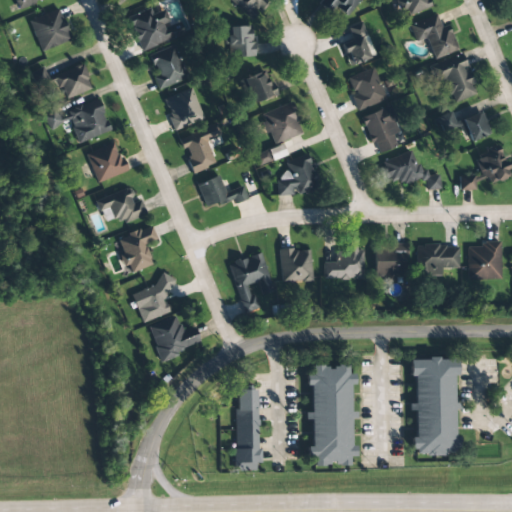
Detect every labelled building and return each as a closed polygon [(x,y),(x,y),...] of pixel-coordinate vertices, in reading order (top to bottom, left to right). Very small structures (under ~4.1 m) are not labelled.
[(12,0),(16,9),(38,0),(12,0)] [(229,0),(245,18),(265,0),(229,0)] [(358,0),(321,0),(319,3),(329,11),(332,7),(346,17),(358,0)] [(395,0),(401,17),(429,7),(426,0),(395,0)] [(140,52),(183,34),(177,21),(168,25),(161,9),(152,13),(149,7),(125,17),(140,52)] [(28,19),(38,51),(68,41),(58,10),(28,19)] [(454,49),(436,12),(408,26),(415,41),(423,37),(433,59),(454,49)] [(339,43),(346,65),(372,57),(362,22),(346,27),(350,40),(339,43)] [(250,26),(226,26),(226,57),(250,57),(250,26)] [(156,88),(185,79),(174,46),(145,55),(156,88)] [(458,53),(427,67),(434,83),(441,81),(451,103),(475,93),(458,53)] [(90,89),(81,65),(45,77),(42,68),(29,73),(35,88),(55,81),(62,99),(90,89)] [(383,101),(373,68),(344,77),(355,110),(383,101)] [(240,78),(248,103),(273,95),(265,70),(240,78)] [(160,100),(173,131),(201,119),(188,88),(160,100)] [(76,143),(108,131),(97,101),(65,113),(76,143)] [(260,114),(268,144),(299,136),(291,106),(260,114)] [(394,145),(390,135),(397,132),(385,106),(359,118),(375,154),(394,145)] [(459,125),(465,142),(487,134),(480,112),(452,121),(450,113),(434,118),(439,132),(459,125)] [(204,142),(214,137),(209,126),(176,140),(191,173),(214,163),(204,142)] [(125,171),(113,142),(84,154),(96,183),(125,171)] [(286,156),(281,145),(253,155),(257,166),(286,156)] [(507,175),(497,148),(472,158),(477,171),(455,179),(460,192),(507,175)] [(398,179),(400,185),(420,176),(409,150),(378,164),(386,184),(398,179)] [(272,181),(278,199),(316,185),(305,155),(283,163),(288,175),(272,181)] [(194,184),(204,211),(244,196),(240,185),(222,192),(216,176),(194,184)] [(425,189),(437,188),(436,176),(423,177),(425,189)] [(138,200),(132,202),(126,188),(95,200),(103,221),(115,217),(118,225),(144,215),(138,200)] [(114,241),(129,273),(150,264),(141,245),(154,239),(148,225),(114,241)] [(403,244),(371,244),(372,277),(382,277),(382,282),(404,282),(403,244)] [(498,279),(498,244),(465,244),(465,279),(498,279)] [(414,277),(439,277),(439,269),(456,269),(456,245),(414,245),(414,277)] [(322,262),(322,279),(362,279),(361,248),(334,248),(334,262),(322,262)] [(279,249),(279,281),(309,281),(309,249),(279,249)] [(259,295),(271,291),(260,253),(226,263),(241,313),(256,309),(249,285),(255,283),(259,295)] [(167,313),(160,292),(172,288),(168,278),(129,291),(139,322),(167,313)] [(145,328),(159,360),(197,344),(190,327),(180,331),(173,316),(145,328)] [(453,359),(409,359),(409,455),(453,455),(453,359)] [(349,374),(345,374),(345,366),(309,365),(309,375),(303,375),(303,386),(307,386),(306,457),(311,457),(311,466),(348,466),(349,374)] [(254,463),(254,389),(233,389),(233,463),(254,463)]
